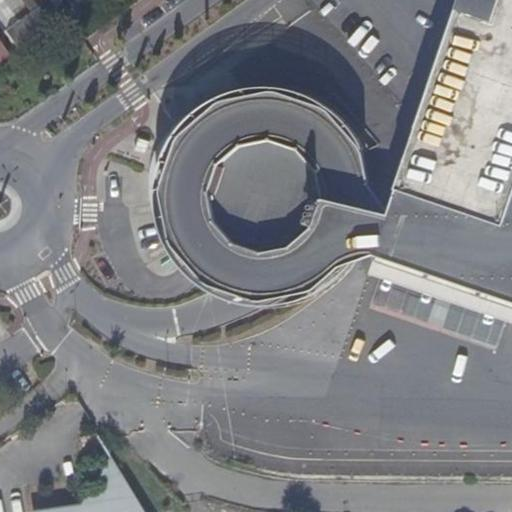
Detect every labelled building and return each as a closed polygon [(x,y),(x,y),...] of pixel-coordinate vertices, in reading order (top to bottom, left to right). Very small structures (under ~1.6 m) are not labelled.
[(7,0),(1,5),(0,5),(0,28),(17,53),(40,36),(46,25),(29,0),(47,0),(55,11),(62,0),(7,0)] [(511,0),(458,0),(374,217),(359,229),(351,249),(377,262),(511,306),(511,0)] [(329,279),(351,249),(359,229),(374,217),(360,171),(344,138),(318,111),(284,96),(248,92),(212,101),(181,122),(159,152),(149,187),(151,224),(166,258),(191,285),(224,302),(261,307),(297,299),(329,279)] [(511,312),(478,302),(474,314),(511,324),(511,312)] [(146,511),(115,460),(97,490),(103,504),(92,508),(64,511),(146,511)]
